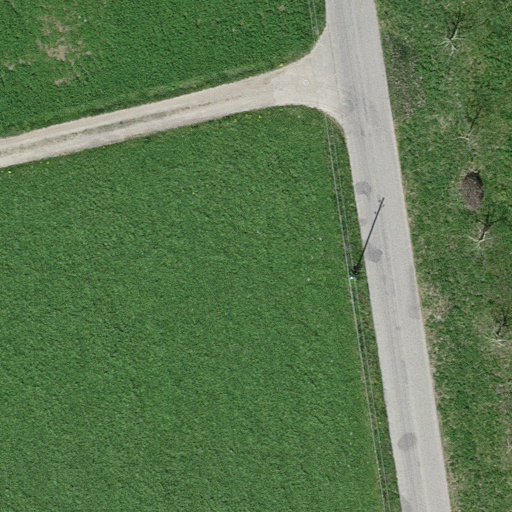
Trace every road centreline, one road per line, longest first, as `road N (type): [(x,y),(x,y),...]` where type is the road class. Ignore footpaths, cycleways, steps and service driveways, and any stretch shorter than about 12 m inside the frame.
road 1 (unclassified): [(426,511),(348,0)]
road 2 (track): [(0,153),(358,70)]
